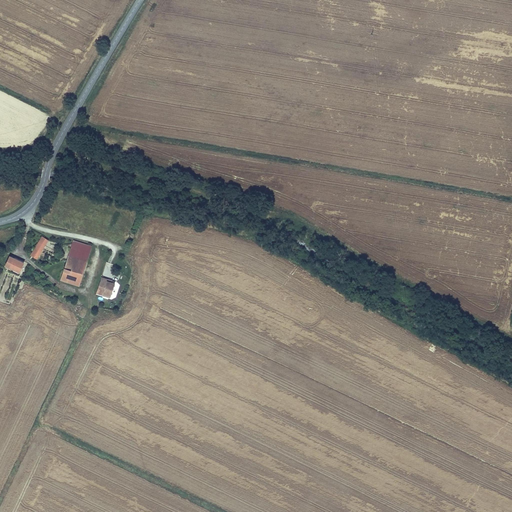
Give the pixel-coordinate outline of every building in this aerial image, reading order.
[(45,230),(35,248),(36,249),(41,241),(47,245),(53,234),(45,230)] [(78,235),(74,248),(81,250),(91,254),(96,240),(78,235)] [(41,241),(36,249),(42,252),(47,245),(41,241)] [(87,266),(77,262),(81,250),(74,248),(66,273),(83,279),(87,266)] [(15,250),(11,260),(25,266),(30,257),(15,250)] [(81,250),(77,262),(87,266),(91,254),(81,250)] [(114,291),(119,277),(112,275),(113,273),(107,271),(101,286),(114,291)] [(64,317),(61,324),(70,328),(73,322),(64,317)]
